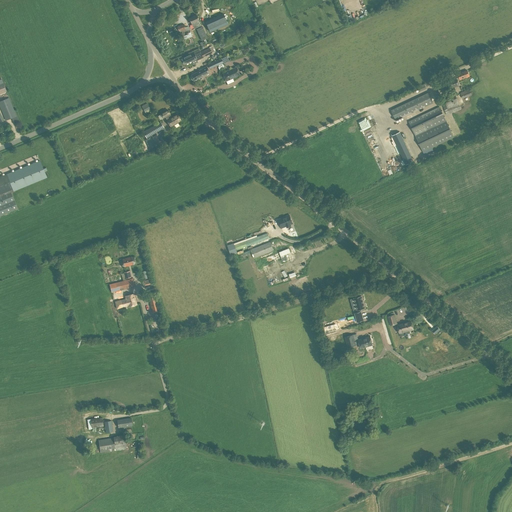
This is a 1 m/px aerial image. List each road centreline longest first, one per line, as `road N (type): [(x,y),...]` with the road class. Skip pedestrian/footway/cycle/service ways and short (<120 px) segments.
road 1 (residential): [(109,417),(168,401),(154,343),(394,272)]
road 2 (unclassified): [(394,272),(254,161),(175,83)]
road 3 (unclassified): [(0,147),(143,82)]
road 4 (track): [(511,47),(420,94),(371,108)]
road 5 (unclassified): [(511,369),(394,272)]
road 6 (track): [(374,491),(511,441)]
